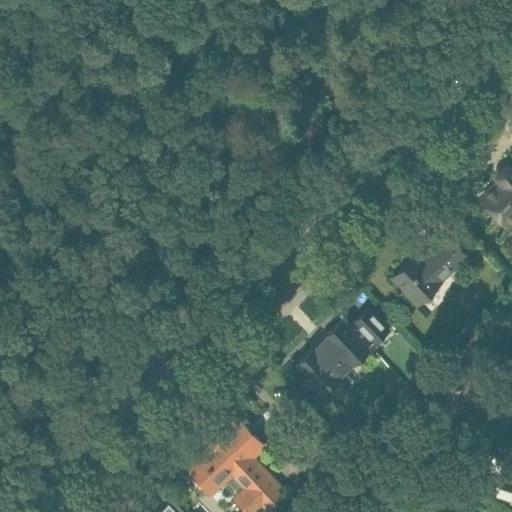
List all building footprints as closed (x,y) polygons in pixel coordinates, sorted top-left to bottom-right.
[(511,167),(480,197),(506,225),(511,219),(511,167)] [(466,255),(447,234),(420,259),(416,254),(392,276),(417,302),(441,280),(440,279),(466,255)] [(387,326),(368,306),(354,319),(355,319),(348,326),(341,318),(327,332),(330,335),(315,349),(312,346),(297,359),(324,387),(338,374),(336,373),(352,358),(353,359),(387,326)] [(226,427),(205,447),(206,448),(186,466),(211,492),(225,478),(240,493),(235,497),(249,511),(255,511),(263,505),(264,505),(283,488),(252,455),(264,444),(238,417),(227,428),(226,427)] [(497,475),(495,483),(511,488),(511,500),(511,505),(511,454),(506,452),(505,457),(499,476),(497,475)] [(415,511),(417,506),(325,475),(322,484),(353,494),(353,491),(361,494),(360,496),(406,511),(415,511)] [(177,511),(168,502),(167,504),(159,511),(157,511),(156,511),(177,511)]
